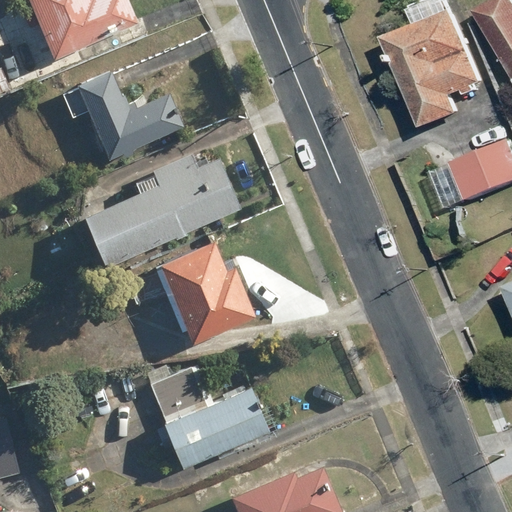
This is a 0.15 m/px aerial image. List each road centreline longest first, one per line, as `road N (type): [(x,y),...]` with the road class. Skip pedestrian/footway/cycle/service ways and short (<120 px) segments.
road 1 (residential): [(479,511),(266,0)]
road 2 (unknown): [(88,400),(103,449),(71,511)]
